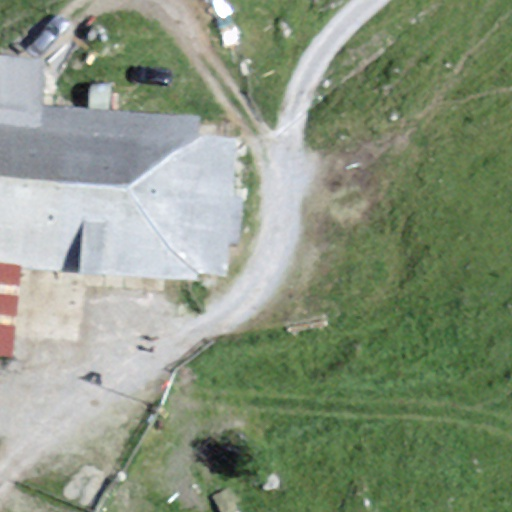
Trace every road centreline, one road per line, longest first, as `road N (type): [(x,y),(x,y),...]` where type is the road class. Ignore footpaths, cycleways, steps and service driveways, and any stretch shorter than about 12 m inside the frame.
road 1 (track): [(372,0),(324,42),(290,132),(271,250),(237,312),(206,332)]
road 2 (track): [(206,332),(114,392),(0,486)]
